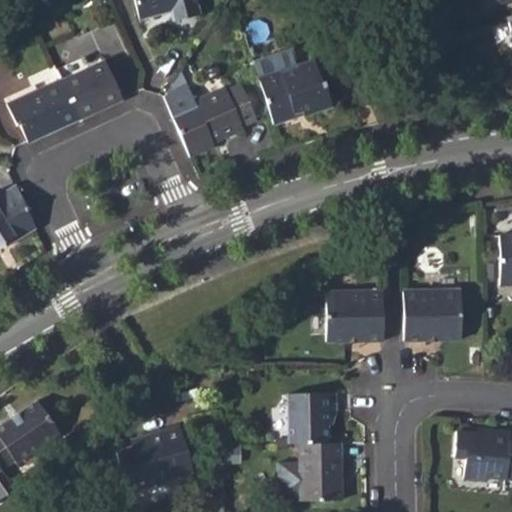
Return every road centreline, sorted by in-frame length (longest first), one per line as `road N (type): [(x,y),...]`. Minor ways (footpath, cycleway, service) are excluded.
road 1 (residential): [(186,238),(154,147),(133,132),(105,134),(59,156),(45,172),(89,284)]
road 2 (tertiary): [(511,151),(378,176),(186,238)]
road 3 (residential): [(511,400),(411,401),(395,432),(396,511)]
